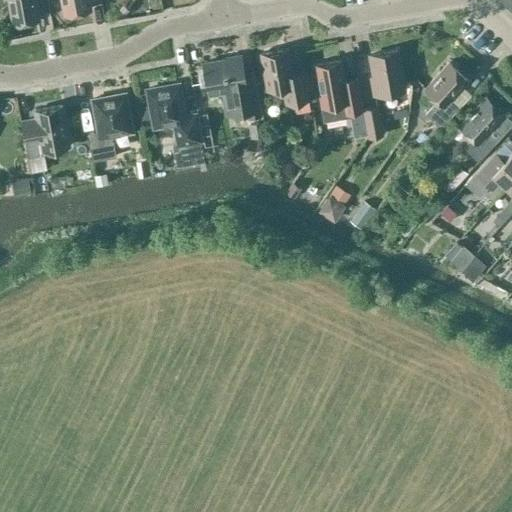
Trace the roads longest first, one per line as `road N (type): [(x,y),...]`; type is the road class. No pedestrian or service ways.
road 1 (residential): [(448,0),(344,16),(297,1),(215,17)]
road 2 (residential): [(215,17),(166,27),(121,53),(0,73)]
